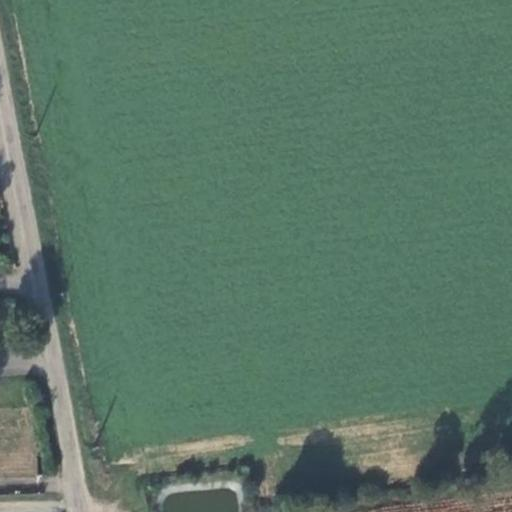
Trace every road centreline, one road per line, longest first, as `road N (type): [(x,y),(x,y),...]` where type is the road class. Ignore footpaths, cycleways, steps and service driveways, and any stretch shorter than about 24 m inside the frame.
road 1 (unclassified): [(80,511),(37,282)]
road 2 (unclassified): [(37,282),(0,82)]
